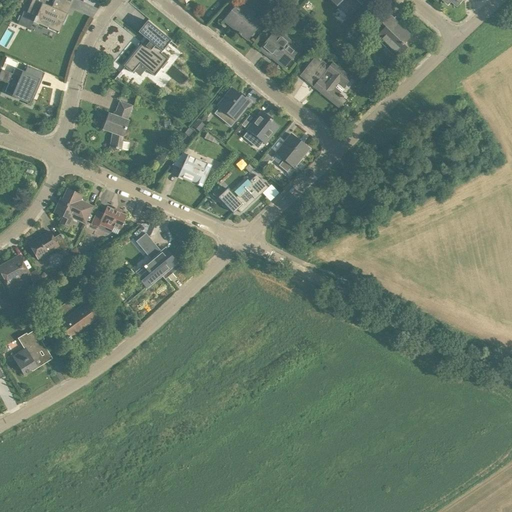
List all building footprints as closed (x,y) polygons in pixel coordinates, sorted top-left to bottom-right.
[(65,14),(67,8),(68,9),(71,0),(54,0),(51,8),(49,7),(31,0),(30,0),(26,13),(23,12),(22,14),(33,18),(32,23),(34,24),(35,23),(48,27),(49,26),(57,29),(60,22),(63,23),(66,14),(65,14)] [(364,0),(328,0),(347,18),(360,5),(361,6),(362,4),(361,4),(364,0)] [(257,28),(249,21),(254,15),(238,2),(224,21),(238,33),(238,34),(240,36),(241,35),(248,41),(248,40),(247,40),(257,28)] [(375,38),(396,58),(387,68),(388,68),(401,54),(406,48),(407,47),(404,44),(413,35),(412,34),(410,37),(399,26),(400,26),(397,23),(395,26),(391,22),(395,18),(395,17),(393,19),(385,11),(387,10),(387,9),(375,21),(383,29),(375,38)] [(147,22),(139,32),(147,39),(130,59),(138,65),(142,60),(150,66),(147,69),(155,75),(168,60),(160,54),(170,41),(147,22)] [(283,68),(298,50),(299,49),(276,29),(259,50),(266,55),(266,54),(283,68)] [(334,52),(337,44),(330,40),(326,48),(334,52)] [(320,62),(315,57),(299,76),(306,82),(308,80),(320,91),(319,92),(339,109),(345,101),(333,92),(340,83),(345,87),(351,79),(331,63),(328,66),(321,61),(320,62)] [(45,74),(30,68),(27,73),(17,69),(7,93),(32,104),(45,74)] [(239,93),(239,94),(238,94),(231,89),(217,106),(220,109),(215,114),(222,120),(227,114),(235,121),(250,102),(239,93)] [(129,143),(124,142),(121,142),(121,136),(123,137),(129,121),(126,120),(131,107),(120,102),(114,117),(108,115),(103,130),(112,133),(110,148),(123,151),(123,150),(128,151),(129,143)] [(272,120),(269,118),(261,111),(246,130),(255,137),(250,142),(257,148),(262,143),(265,145),(279,127),(271,121),(272,120)] [(197,122),(193,127),(198,132),(202,126),(197,122)] [(193,131),(189,128),(184,134),(188,137),(193,131)] [(207,133),(204,139),(218,146),(219,143),(207,133)] [(290,135),(275,153),(284,161),(280,166),(286,171),(291,166),(295,169),(302,160),(301,159),(308,151),(307,150),(308,149),(299,141),(290,135)] [(182,180),(183,179),(183,178),(201,186),(204,179),(208,170),(209,167),(191,159),(192,158),(182,154),(172,165),(181,169),(177,178),(182,180)] [(267,154),(258,165),(263,169),(271,158),(267,154)] [(254,170),(249,165),(245,169),(249,174),(254,170)] [(246,188),(245,187),(244,188),(245,189),(235,198),(227,189),(218,198),(233,214),(237,210),(241,213),(268,188),(256,175),(250,182),(251,183),(246,188)] [(67,190),(62,199),(60,205),(58,204),(54,213),(62,217),(60,223),(68,227),(72,219),(84,225),(93,207),(80,201),(82,197),(67,190)] [(120,230),(123,224),(126,217),(120,214),(121,211),(120,211),(119,214),(106,208),(103,214),(97,212),(91,225),(98,228),(101,221),(120,230)] [(61,252),(68,248),(60,234),(53,238),(49,232),(28,244),(38,259),(58,247),(61,252)] [(180,267),(171,256),(164,248),(160,251),(146,234),(136,242),(152,261),(144,268),(147,271),(137,278),(146,288),(161,275),(165,280),(180,267)] [(0,267),(0,271),(11,292),(25,284),(26,284),(32,281),(36,290),(44,285),(36,272),(30,276),(19,256),(0,267)] [(84,267),(80,262),(74,267),(78,272),(84,267)] [(107,316),(106,314),(105,315),(92,298),(94,297),(91,293),(92,293),(87,286),(82,289),(83,290),(78,294),(85,303),(75,310),(68,301),(50,314),(66,335),(73,330),(75,333),(86,326),(89,330),(107,316)] [(11,357),(23,375),(43,363),(38,355),(46,350),(41,342),(43,340),(37,329),(27,335),(26,334),(17,339),(23,349),(11,357)]
